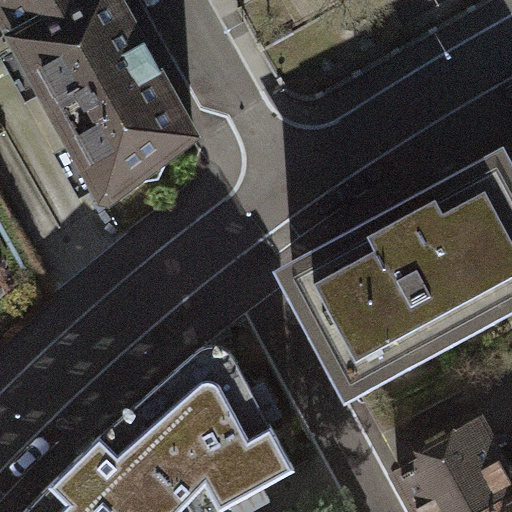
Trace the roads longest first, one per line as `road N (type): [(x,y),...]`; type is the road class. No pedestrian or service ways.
road 1 (residential): [(220,228),(377,511)]
road 2 (residential): [(0,441),(143,293),(220,228)]
road 3 (residential): [(286,184),(511,51)]
road 4 (residential): [(182,0),(286,184)]
